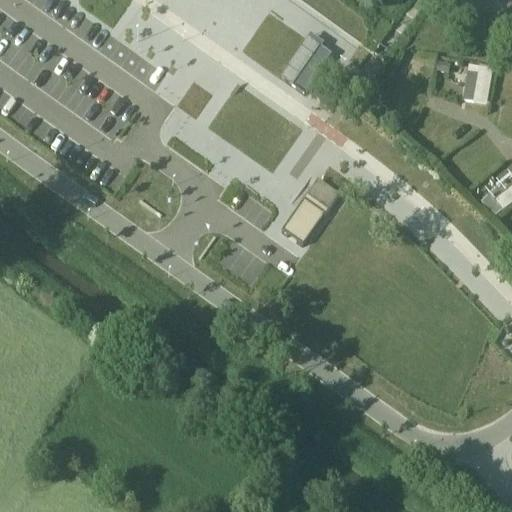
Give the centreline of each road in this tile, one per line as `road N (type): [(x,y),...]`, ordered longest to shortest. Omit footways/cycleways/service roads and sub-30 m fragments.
road 1 (unclassified): [(511,426),(471,451),(421,448),(0,148)]
road 2 (track): [(0,199),(430,511)]
